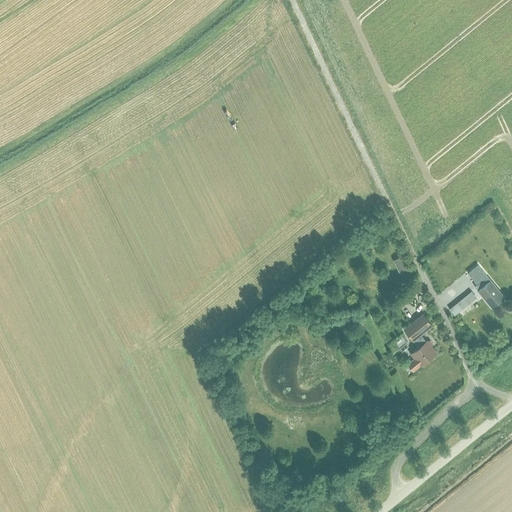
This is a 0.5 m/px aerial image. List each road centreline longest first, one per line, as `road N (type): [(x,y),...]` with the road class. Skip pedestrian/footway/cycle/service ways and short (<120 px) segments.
road 1 (unclassified): [(400,496),(398,462),(477,382)]
road 2 (tertiary): [(400,496),(511,406)]
road 3 (unclassified): [(423,274),(477,382)]
